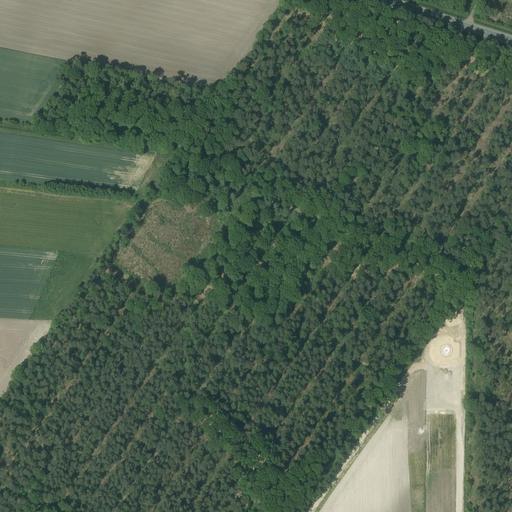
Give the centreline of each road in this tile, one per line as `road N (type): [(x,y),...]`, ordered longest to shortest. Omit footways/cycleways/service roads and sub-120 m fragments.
road 1 (track): [(113,511),(477,0)]
road 2 (track): [(459,511),(462,370)]
road 3 (secondary): [(380,0),(511,41)]
